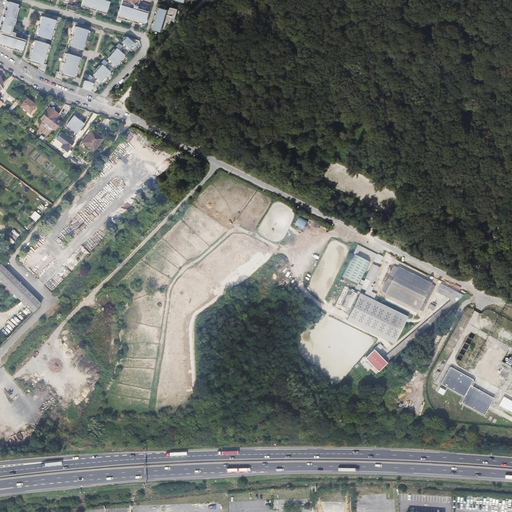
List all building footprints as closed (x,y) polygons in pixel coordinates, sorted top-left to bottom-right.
[(82,0),(81,7),(94,11),(94,10),(96,10),(97,11),(97,12),(105,14),(109,0),(82,0)] [(135,23),(143,26),(149,8),(141,5),(139,9),(137,8),(139,0),(122,0),(117,18),(132,22),(132,21),(134,22),(136,22),(135,23)] [(0,45),(1,46),(9,52),(10,49),(13,50),(21,53),(25,42),(25,40),(17,38),(14,37),(15,33),(11,32),(13,25),(14,25),(16,20),(15,19),(19,5),(6,1),(0,22),(0,45)] [(155,17),(151,28),(162,32),(163,28),(166,29),(167,24),(167,23),(167,22),(171,23),(172,19),(175,20),(178,9),(171,7),(170,10),(165,9),(166,6),(159,3),(156,14),(157,14),(156,17),(155,17)] [(59,22),(60,18),(54,16),(54,18),(53,20),(46,18),(42,16),(37,36),(40,37),(47,39),(51,40),(56,21),(58,22),(59,22)] [(79,23),(73,21),(71,26),(72,26),(74,27),(68,45),(71,46),(79,49),(82,50),(88,30),(78,27),(79,23)] [(131,51),(140,42),(139,41),(126,37),(121,42),(123,44),(126,46),(120,52),(118,50),(116,48),(107,59),(109,60),(111,63),(106,68),(103,66),(102,65),(92,75),(93,76),(97,79),(92,83),(88,82),(85,81),(82,88),(94,93),(97,89),(96,88),(101,82),(102,84),(111,74),(110,72),(115,66),(117,68),(126,57),(125,56),(130,50),(131,51)] [(40,71),(44,73),(47,65),(45,64),(43,64),(49,45),(45,44),(39,42),(35,40),(29,60),(33,61),(40,63),(39,65),(38,70),(40,71)] [(118,43),(116,46),(119,49),(118,50),(120,52),(126,46),(123,44),(122,46),(118,43)] [(55,78),(61,81),(63,76),(63,73),(71,76),(74,77),(80,58),(76,56),(69,54),(66,53),(60,72),(58,72),(57,71),(55,78)] [(104,60),(101,63),(104,66),(103,66),(106,68),(111,63),(109,60),(107,62),(104,60)] [(89,74),(86,78),(89,80),(88,82),(92,83),(97,79),(93,76),(92,77),(89,74)] [(36,105),(27,98),(21,106),(32,115),(35,110),(33,109),(36,105)] [(49,108),(46,106),(39,116),(41,118),(49,108)] [(49,108),(41,118),(40,119),(55,130),(61,121),(56,118),(59,114),(50,107),(49,108)] [(22,120),(11,112),(8,116),(19,124),(22,120)] [(84,124),(74,116),(67,125),(78,133),(84,124)] [(103,139),(92,130),(83,142),(94,150),(103,139)] [(74,142),(61,133),(56,138),(64,144),(61,148),(66,152),(74,142)] [(78,162),(70,156),(68,159),(76,164),(78,162)] [(40,216),(35,211),(30,217),(36,221),(40,216)] [(300,216),(295,225),(304,229),(308,221),(300,216)] [(115,224),(109,219),(103,226),(105,229),(102,231),(105,234),(110,228),(111,229),(115,224)] [(378,253),(360,244),(355,254),(358,255),(360,251),(361,251),(376,258),(378,253)] [(376,258),(374,260),(379,262),(380,259),(382,260),(385,255),(379,252),(378,253),(376,258)] [(371,262),(358,255),(355,254),(344,276),(359,284),(360,284),(363,280),(371,262)] [(0,280),(3,283),(12,274),(1,263),(0,264),(0,280)] [(395,266),(390,277),(393,278),(391,283),(388,281),(383,291),(423,310),(435,285),(395,266)] [(3,283),(33,313),(41,304),(12,274),(3,283)] [(437,292),(450,299),(450,301),(431,317),(434,320),(463,296),(460,295),(441,285),(437,292)] [(350,310),(357,294),(347,290),(340,306),(350,310)] [(409,316),(361,294),(348,321),(396,344),(409,316)] [(480,338),(477,345),(485,349),(489,343),(480,338)] [(378,353),(383,348),(379,344),(374,349),(378,353)] [(369,359),(377,367),(384,361),(376,353),(369,359)] [(450,367),(441,384),(464,397),(461,403),(484,415),(494,398),(472,386),(474,382),(473,381),(473,380),(450,367)] [(22,375),(33,387),(38,383),(27,370),(22,375)] [(440,388),(437,393),(443,396),(446,391),(440,388)]
